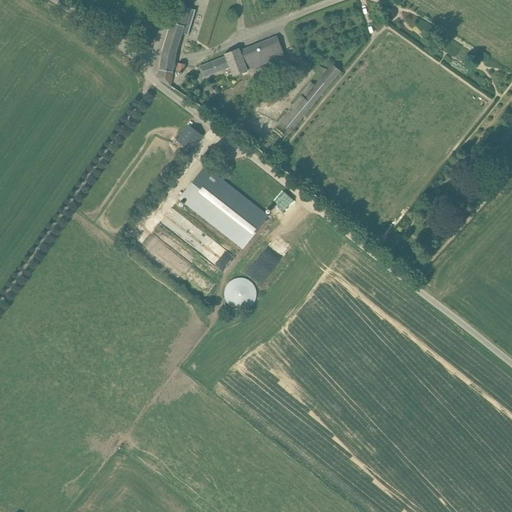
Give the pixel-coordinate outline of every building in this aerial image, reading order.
[(178,0),(163,51),(176,54),(182,33),(187,35),(190,24),(194,10),(190,9),(192,0),(191,0),(178,0)] [(233,75),(285,56),(277,36),(240,51),(239,48),(225,54),(225,56),(200,66),(204,77),(229,67),(233,75)] [(175,58),(176,54),(163,51),(162,52),(162,55),(161,58),(159,77),(171,85),(172,81),(173,69),(175,61),(175,58)] [(278,122),(291,132),(342,71),(332,63),(315,85),(311,82),(278,122)] [(203,136),(189,125),(177,140),(192,151),(203,136)] [(243,248),(262,224),(268,216),(205,166),(180,199),(243,248)] [(235,310),(258,298),(247,276),(224,287),(235,310)]
